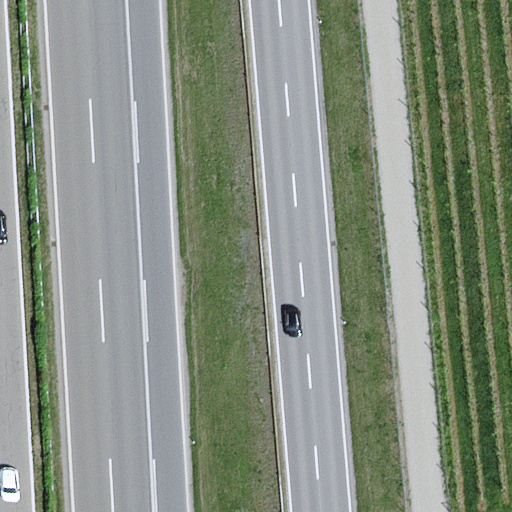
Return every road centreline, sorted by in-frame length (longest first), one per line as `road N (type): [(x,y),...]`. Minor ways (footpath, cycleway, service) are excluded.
road 1 (track): [(425,511),(379,0)]
road 2 (primary): [(320,511),(279,0)]
road 3 (motorway): [(118,511),(91,0)]
